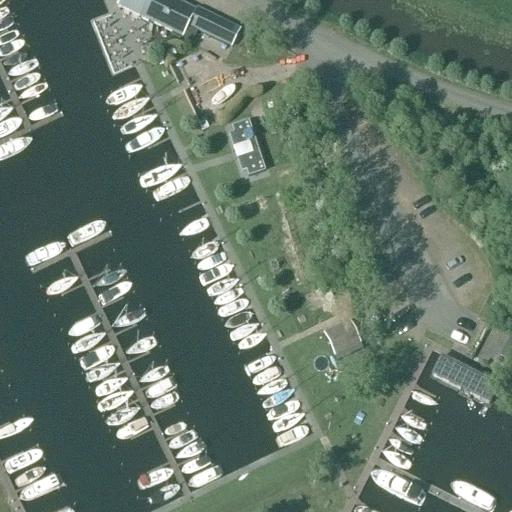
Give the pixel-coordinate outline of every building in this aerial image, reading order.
[(195,9),(193,13),(166,0),(120,0),(116,9),(179,40),(185,27),(230,49),(239,30),(195,9)] [(169,61),(174,59),(171,53),(166,56),(169,61)] [(202,134),(208,131),(204,123),(198,125),(202,134)] [(247,125),(232,130),(234,136),(239,152),(241,158),(246,173),(248,178),(263,173),(247,125)] [(443,261),(465,236),(444,217),(422,242),(443,261)] [(335,361),(361,348),(350,325),(324,338),(335,361)] [(438,359),(429,378),(493,412),(503,392),(438,359)]
